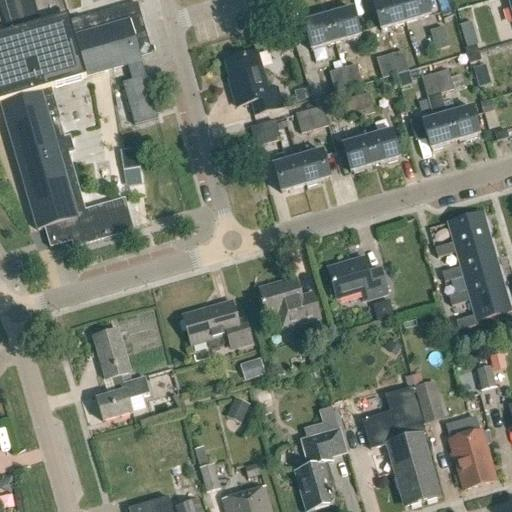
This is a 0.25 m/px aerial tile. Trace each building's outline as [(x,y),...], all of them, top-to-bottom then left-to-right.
[(0,0),(0,43),(42,31),(68,24),(61,0),(0,0)] [(389,0),(372,5),(380,33),(404,26),(405,26),(397,0),(389,0)] [(424,0),(397,0),(405,26),(430,19),(424,0)] [(68,24),(42,31),(46,47),(57,85),(56,85),(57,88),(141,63),(140,59),(152,56),(137,6),(84,21),(83,20),(68,24)] [(353,11),(328,18),(336,46),(337,46),(361,39),(353,11)] [(328,18),(303,25),(311,53),(336,46),(328,18)] [(436,54),(450,50),(444,30),(430,34),(436,54)] [(0,105),(41,93),(51,90),(57,88),(56,85),(57,85),(46,47),(42,31),(0,43),(0,105)] [(477,48),(466,51),(468,59),(480,56),(477,48)] [(403,54),(399,55),(390,58),(396,78),(409,74),(403,54)] [(268,93),(256,55),(226,64),(234,90),(231,90),(237,109),(250,106),(254,118),(285,109),(279,90),(268,93)] [(480,56),(468,59),(470,67),(482,63),(480,56)] [(377,62),(380,74),(382,82),(396,78),(390,58),(377,62)] [(343,71),(348,91),(362,87),(356,67),(343,71)] [(156,71),(133,78),(146,120),(169,114),(156,71)] [(348,91),(343,71),(329,75),(335,95),(348,91)] [(454,145),(478,138),(470,110),(447,117),(441,96),(454,92),(448,72),(434,76),(454,145)] [(427,139),(431,152),(454,145),(434,76),(422,80),(434,121),(422,124),(421,120),(410,123),(415,143),(427,139)] [(41,93),(0,105),(38,233),(45,231),(48,241),(49,245),(50,248),(51,250),(53,249),(60,247),(71,244),(73,251),(85,247),(134,233),(132,226),(129,216),(125,202),(125,201),(85,212),(69,156),(75,154),(70,138),(64,140),(60,123),(61,123),(51,90),(41,93)] [(305,90),(294,93),(298,104),(308,101),(305,90)] [(369,97),(356,100),(362,120),(375,116),(369,97)] [(362,120),(356,100),(343,104),(348,124),(362,120)] [(484,117),(493,114),(489,103),(481,105),(484,117)] [(322,110),(309,114),(315,133),(328,130),(322,110)] [(315,133),(309,114),(296,118),(302,137),(315,133)] [(267,147),(280,143),(275,124),(261,128),(267,147)] [(374,131),(366,133),(376,168),(400,161),(392,133),(376,138),(374,131)] [(359,143),(344,147),(353,175),(376,168),(366,133),(357,136),(359,143)] [(507,133),(495,137),(497,144),(509,141),(507,133)] [(137,151),(125,152),(120,153),(123,172),(124,172),(139,170),(137,151)] [(321,154),(297,161),(305,189),(329,182),(321,154)] [(305,189),(297,161),(286,164),(284,156),(276,158),(278,166),(273,168),(281,196),(305,189)] [(445,258),(457,255),(456,250),(489,240),(482,216),(448,226),(454,245),(442,249),(445,258)] [(452,283),(464,279),(463,275),(497,265),(489,240),(456,250),(457,255),(461,270),(449,273),(452,283)] [(364,303),(387,296),(380,271),(368,275),(364,260),(328,271),(337,302),(361,295),(364,303)] [(459,307),(471,304),(470,299),(504,290),(497,265),(463,275),(464,279),(468,294),(456,297),(459,307)] [(302,332),(300,327),(320,321),(313,295),(301,299),(296,281),(259,291),(267,319),(277,316),(283,338),(302,332)] [(470,299),(471,304),(475,318),(463,322),(466,331),(480,327),(479,323),(511,314),(504,290),(470,299)] [(378,320),(393,316),(389,300),(374,303),(378,320)] [(222,339),(226,338),(230,353),(253,346),(246,320),(237,322),(232,305),(183,319),(191,349),(206,344),(209,351),(212,353),(223,349),(224,346),(222,339)] [(94,339),(95,344),(106,383),(111,381),(113,389),(132,384),(129,376),(130,376),(117,332),(94,339)] [(389,342),(384,350),(396,358),(401,351),(394,345),(389,342)] [(260,360),(241,367),(246,384),(266,377),(260,360)] [(482,395),(496,392),(491,370),(476,374),(482,395)] [(132,384),(113,389),(116,397),(97,402),(103,424),(133,416),(128,401),(150,395),(145,380),(132,384)] [(413,390),(424,428),(445,422),(434,384),(413,390)] [(389,415),(363,422),(371,451),(387,447),(400,492),(403,491),(408,509),(438,500),(421,437),(425,436),(417,404),(415,404),(411,390),(384,398),(389,415)] [(269,393),(258,396),(261,409),(273,406),(269,393)] [(235,400),(226,419),(241,426),(250,407),(235,400)] [(323,426),(304,432),(307,442),(340,433),(333,410),(319,414),(323,426)] [(346,456),(340,433),(307,442),(311,457),(309,457),(313,469),(296,474),(307,511),(316,511),(327,509),(327,508),(330,508),(333,501),(332,499),(333,499),(329,483),(331,483),(326,466),(332,464),(331,461),(346,456)] [(495,484),(481,435),(449,444),(464,493),(495,484)] [(195,451),(201,472),(207,497),(221,493),(215,468),(209,469),(204,449),(195,451)] [(259,467),(245,470),(248,481),(262,478),(259,467)] [(271,511),(265,490),(222,502),(224,511),(271,511)] [(171,511),(168,500),(128,511),(201,511),(198,502),(176,509),(176,511),(171,511)]
